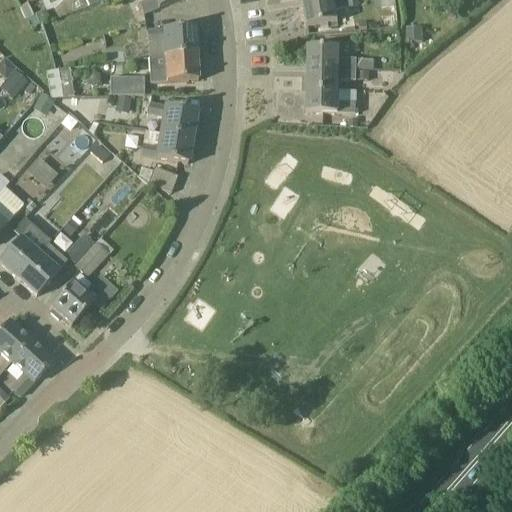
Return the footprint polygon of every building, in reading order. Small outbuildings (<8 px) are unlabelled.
[(84,0),(89,8),(103,3),(101,0),(84,0)] [(152,0),(154,2),(140,7),(144,17),(187,0),(152,0)] [(336,13),(353,10),(351,0),(347,0),(304,8),(308,29),(337,24),(336,13)] [(35,16),(39,26),(50,23),(46,12),(35,16)] [(407,30),(407,45),(423,44),(423,30),(407,30)] [(195,31),(147,34),(148,44),(163,44),(164,59),(196,58),(195,31)] [(341,50),(309,50),(309,72),(357,73),(358,61),(340,61),(341,50)] [(164,59),(164,60),(149,60),(150,75),(150,87),(198,84),(196,58),(164,59)] [(6,61),(0,66),(0,80),(2,83),(15,71),(6,61)] [(374,62),(358,61),(357,73),(374,73),(374,62)] [(71,70),(57,72),(46,74),(50,101),(75,98),(71,70)] [(357,82),(357,73),(309,72),(308,94),(339,94),(340,83),(357,82)] [(13,102),(28,84),(15,73),(0,91),(13,102)] [(369,75),(359,74),(358,82),(369,83),(369,75)] [(143,81),(110,81),(110,98),(143,98),(143,81)] [(339,94),(308,94),(308,116),(355,116),(356,104),(338,103),(339,94)] [(45,118),(54,103),(42,97),(34,112),(45,118)] [(196,115),(150,107),(148,117),(164,120),(161,136),(192,141),(196,115)] [(85,129),(95,118),(86,109),(76,121),(85,129)] [(357,130),(357,129),(358,122),(349,121),(349,127),(349,128),(349,129),(357,130)] [(192,141),(161,136),(158,151),(142,148),(140,159),(187,167),(192,141)] [(97,147),(90,155),(102,166),(109,158),(97,147)] [(178,180),(154,170),(147,187),(171,196),(178,180)] [(0,177),(0,195),(9,185),(0,177)] [(5,227),(16,215),(0,200),(0,236),(6,229),(5,227)] [(71,221),(62,232),(69,239),(79,228),(71,221)] [(94,246),(84,236),(64,257),(75,267),(94,246)] [(0,266),(17,282),(40,258),(20,241),(0,263),(0,266)] [(108,257),(96,246),(76,268),(87,279),(108,257)] [(59,275),(40,258),(17,282),(37,300),(59,275)] [(119,295),(102,280),(86,297),(73,286),(50,312),(71,330),(93,306),(101,314),(119,295)] [(30,345),(8,325),(0,334),(0,356),(11,366),(30,345)] [(30,345),(11,366),(25,379),(12,393),(20,400),(34,386),(53,365),(30,345)] [(0,406),(11,396),(0,385),(0,406)]
